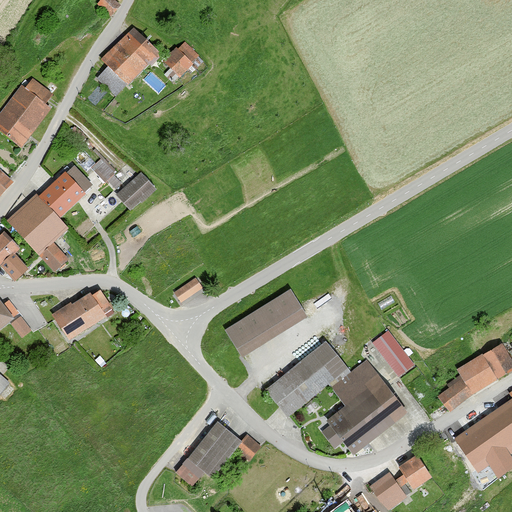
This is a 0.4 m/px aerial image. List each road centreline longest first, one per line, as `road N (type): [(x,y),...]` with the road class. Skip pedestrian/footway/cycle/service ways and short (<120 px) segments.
road 1 (residential): [(173,332),(265,430),(336,466),(378,459),(511,381)]
road 2 (unclassified): [(511,132),(173,332)]
road 3 (residential): [(130,0),(0,215)]
road 4 (residential): [(0,289),(111,283),(173,332)]
road 5 (track): [(222,389),(147,482),(144,511)]
